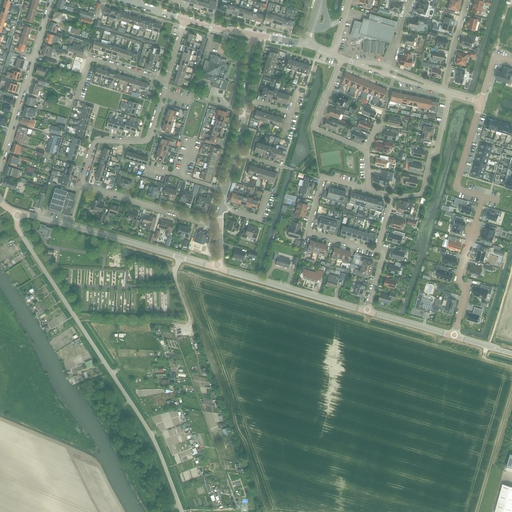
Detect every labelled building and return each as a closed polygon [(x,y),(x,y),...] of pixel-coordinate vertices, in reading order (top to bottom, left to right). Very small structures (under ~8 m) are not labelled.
[(5,0),(3,6),(9,8),(12,9),(15,9),(16,6),(13,5),(10,5),(11,2),(5,0)] [(63,0),(58,0),(57,3),(77,9),(78,6),(74,5),(75,2),(71,1),(70,4),(69,4),(66,3),(66,1),(63,0)] [(197,0),(196,0),(194,7),(200,9),(202,2),(197,0)] [(209,0),(209,3),(206,11),(214,13),(217,2),(212,0),(209,0)] [(220,10),(225,11),(228,4),(227,4),(228,0),(229,1),(229,0),(227,0),(221,0),(221,2),(222,3),(220,10)] [(228,4),(225,11),(231,13),(234,6),(233,6),(234,2),(235,2),(229,0),(229,1),(228,0),(227,4),(228,4)] [(371,8),(373,0),(359,0),(359,1),(366,3),(365,6),(371,8)] [(389,10),(401,13),(403,5),(395,3),(395,0),(389,0),(389,1),(391,2),(389,10)] [(417,2),(414,10),(417,11),(417,12),(417,13),(420,14),(421,14),(421,13),(425,15),(428,7),(427,7),(429,3),(424,0),(422,4),(417,2)] [(473,6),(472,12),(480,14),(484,2),(477,0),(474,0),(474,3),(475,3),(474,7),(473,6)] [(202,2),(200,9),(206,11),(208,3),(206,3),(202,2)] [(234,6),(231,13),(237,15),(240,8),(239,8),(239,7),(236,6),(237,3),(235,2),(234,2),(233,6),(234,6)] [(450,2),(448,8),(449,8),(448,11),(454,13),(454,10),(458,11),(460,5),(450,2)] [(79,15),(79,16),(82,17),(92,20),(94,14),(88,12),(81,10),(77,9),(57,3),(56,7),(73,12),(72,13),(79,15)] [(240,8),(237,15),(243,17),(246,10),(245,9),(246,6),(247,6),(240,4),(239,7),(239,8),(240,8)] [(279,13),(278,16),(279,16),(277,24),(283,26),(285,18),(284,18),(285,14),(282,13),(283,10),(284,7),(282,6),(280,13),(279,13)] [(105,7),(103,15),(109,17),(108,20),(111,9),(105,7)] [(251,11),(249,19),(255,20),(257,13),(258,9),(258,10),(258,9),(252,7),(251,11)] [(285,18),(283,26),(288,27),(289,25),(290,26),(291,26),(294,27),(295,23),(292,22),(291,22),(290,21),(291,20),(287,19),(288,15),(289,14),(292,15),(294,10),(288,8),(287,11),(286,15),(285,14),(284,18),(285,18)] [(111,9),(108,20),(114,22),(117,11),(111,9)] [(257,13),(255,20),(261,22),(263,15),(259,13),(261,10),(258,9),(258,10),(258,9),(257,13)] [(265,20),(271,22),(273,15),(272,15),(272,14),(269,13),(270,10),(267,9),(266,13),(267,13),(265,20)] [(52,20),(60,22),(63,23),(64,20),(61,19),(63,12),(59,11),(59,12),(55,10),(54,13),(53,14),(53,15),(53,16),(52,20)] [(117,11),(114,22),(115,19),(121,21),(124,13),(117,11)] [(273,15),(271,22),(277,24),(279,16),(278,16),(275,15),(276,11),(273,11),(272,14),(272,15),(273,15)] [(124,13),(121,21),(128,23),(130,15),(124,13)] [(445,19),(444,23),(454,26),(455,21),(455,20),(449,18),(450,15),(444,13),(442,19),(445,19)] [(32,23),(35,16),(29,14),(27,18),(24,17),(23,20),(32,23)] [(352,32),(351,35),(353,35),(359,37),(360,37),(361,39),(362,40),(364,40),(363,49),(370,50),(377,51),(383,52),(385,41),(390,42),(394,27),(394,28),(396,28),(397,22),(368,14),(367,17),(367,19),(364,19),(362,24),(355,22),(352,32)] [(130,15),(128,23),(134,24),(136,17),(130,15)] [(470,18),(468,28),(475,30),(477,21),(480,22),(481,18),(474,16),(473,19),(470,18)] [(136,17),(134,24),(140,26),(142,19),(136,17)] [(420,24),(423,25),(424,19),(418,17),(417,21),(409,19),(408,27),(418,29),(418,25),(420,24)] [(142,19),(140,26),(144,27),(143,30),(145,31),(146,28),(149,21),(142,19)] [(96,26),(105,29),(106,27),(100,25),(102,21),(98,20),(96,26)] [(149,21),(146,28),(153,30),(155,23),(149,21)] [(52,22),(49,30),(54,32),(56,33),(57,33),(57,32),(58,27),(56,26),(57,23),(52,22)] [(155,23),(153,30),(159,32),(161,25),(155,23)] [(440,25),(438,30),(444,32),(445,29),(451,31),(452,30),(454,26),(444,23),(443,26),(440,25)] [(24,28),(23,32),(29,34),(31,27),(25,26),(22,25),(21,28),(24,28)] [(49,32),(49,33),(48,33),(45,42),(51,44),(52,41),(57,43),(59,37),(51,34),(51,33),(49,32)] [(189,33),(187,40),(195,42),(197,35),(189,33)] [(406,36),(404,44),(413,46),(415,38),(417,39),(418,35),(412,34),(411,37),(406,36)] [(464,37),(462,45),(465,46),(466,47),(468,46),(470,47),(472,43),(474,43),(476,36),(470,34),(469,38),(469,39),(464,37)] [(93,37),(90,45),(93,45),(92,48),(99,50),(101,42),(98,41),(98,39),(93,37)] [(438,38),(437,45),(437,46),(438,46),(439,46),(446,48),(448,40),(438,38)] [(107,44),(105,52),(111,54),(113,46),(110,45),(111,41),(109,40),(107,44)] [(185,42),(184,45),(186,46),(193,48),(195,42),(187,40),(186,43),(185,42)] [(101,42),(99,50),(105,52),(107,44),(101,42)] [(66,46),(65,49),(83,55),(84,50),(80,49),(82,45),(74,43),(73,46),(69,45),(68,47),(66,46)] [(42,50),(41,52),(42,53),(42,54),(48,56),(51,56),(52,52),(55,52),(55,51),(56,47),(53,46),(53,47),(51,47),(44,45),(43,50),(42,50)] [(113,46),(111,54),(117,55),(120,48),(113,46)] [(186,46),(184,52),(191,54),(192,50),(194,51),(195,49),(193,48),(186,46)] [(149,49),(148,52),(151,53),(159,55),(161,49),(153,47),(152,50),(149,49)] [(431,47),(431,51),(434,51),(432,59),(443,61),(445,53),(439,52),(439,49),(438,49),(436,48),(435,48),(431,47)] [(120,48),(117,55),(123,57),(126,50),(120,48)] [(270,48),(268,55),(268,56),(277,59),(278,54),(279,51),(270,48)] [(126,50),(123,57),(130,59),(132,52),(126,50)] [(15,53),(10,51),(9,55),(8,55),(7,61),(10,61),(10,59),(12,59),(13,56),(14,57),(15,53)] [(132,52),(130,59),(136,61),(138,53),(132,52)] [(184,52),(182,58),(189,60),(191,54),(184,52)] [(151,53),(149,59),(157,61),(159,55),(151,53)] [(400,64),(411,67),(412,59),(410,59),(411,54),(405,53),(404,56),(403,57),(401,57),(400,64)] [(459,53),(456,64),(465,65),(468,55),(459,53)] [(205,60),(202,70),(204,70),(206,71),(204,78),(213,81),(212,84),(212,85),(219,87),(218,88),(224,90),(226,90),(229,81),(225,80),(230,65),(226,64),(227,60),(221,58),(221,57),(211,54),(209,62),(207,61),(205,60)] [(268,57),(267,60),(266,61),(275,64),(277,59),(268,56),(268,55),(265,54),(264,56),(268,57)] [(76,56),(71,71),(79,73),(83,59),(76,56)] [(287,59),(286,64),(285,67),(286,67),(286,68),(291,69),(294,61),(295,61),(296,57),(294,57),(293,60),(289,59),(287,59)] [(18,58),(15,66),(22,69),(25,60),(18,58)] [(182,58),(180,64),(187,67),(189,60),(182,58)] [(294,61),(291,69),(297,71),(299,62),(300,63),(300,62),(301,59),(299,58),(298,62),(295,61),(294,61)] [(155,68),(157,61),(149,59),(148,63),(146,62),(144,68),(150,70),(151,67),(155,68)] [(263,61),(266,62),(265,66),(265,67),(274,69),(275,64),(266,61),(267,60),(263,59),(263,61)] [(299,62),(297,71),(302,73),(305,64),(306,64),(307,61),(305,60),(304,63),(300,62),(300,63),(299,62)] [(422,62),(421,66),(432,68),(431,76),(440,78),(441,71),(438,71),(438,69),(437,68),(437,65),(431,64),(422,62)] [(302,73),(307,74),(308,72),(310,72),(312,66),(310,65),(306,64),(305,64),(302,73)] [(272,75),(274,69),(265,67),(265,66),(262,65),(261,66),(264,67),(263,72),(272,75)] [(49,73),(49,70),(38,66),(36,73),(44,76),(46,72),(49,73)] [(499,72),(496,80),(508,83),(509,83),(511,84),(510,86),(511,86),(511,70),(511,69),(511,68),(505,66),(503,71),(503,73),(499,72)] [(457,74),(455,82),(462,83),(465,72),(465,69),(459,67),(459,70),(456,70),(455,73),(457,74)] [(95,75),(95,76),(99,77),(98,81),(101,82),(102,78),(101,77),(103,70),(97,68),(95,75)] [(6,76),(5,78),(12,80),(12,78),(13,78),(19,80),(21,72),(19,72),(15,70),(12,70),(12,72),(7,71),(6,75),(6,76)] [(102,78),(106,79),(104,83),(107,84),(108,80),(107,79),(110,72),(103,70),(101,77),(102,78)] [(178,70),(176,77),(184,79),(186,72),(178,70)] [(112,81),(111,85),(110,85),(109,88),(112,89),(115,82),(115,81),(114,81),(116,74),(110,72),(107,79),(108,80),(112,81)] [(346,73),(340,89),(342,90),(344,85),(345,85),(345,84),(348,85),(352,75),(346,73)] [(115,81),(115,82),(118,83),(117,87),(120,88),(121,84),(121,83),(120,83),(122,76),(116,74),(114,81),(115,81)] [(351,88),(349,92),(348,92),(347,95),(351,96),(358,78),(352,75),(348,85),(351,87),(351,88)] [(121,83),(121,84),(125,85),(123,89),(126,90),(127,85),(126,85),(129,78),(122,76),(120,83),(121,83)] [(2,77),(1,80),(5,81),(7,82),(5,89),(6,90),(15,92),(17,85),(11,83),(12,80),(5,78),(2,77)] [(174,83),(182,85),(184,79),(176,77),(174,83)] [(50,81),(40,78),(39,82),(45,84),(44,85),(48,87),(50,81)] [(131,87),(130,91),(129,94),(131,95),(132,92),(134,87),(133,87),(135,80),(129,78),(126,85),(127,85),(131,87)] [(358,78),(351,96),(354,98),(355,95),(354,94),(356,90),(357,89),(360,90),(364,80),(358,78)] [(135,92),(134,96),(138,97),(140,89),(139,89),(141,81),(135,80),(133,87),(134,87),(137,89),(136,93),(135,92)] [(364,80),(360,90),(363,91),(362,92),(363,93),(361,97),(363,98),(369,82),(364,80)] [(140,89),(144,90),(142,95),(145,95),(145,94),(147,94),(147,91),(148,91),(150,85),(147,84),(148,83),(141,81),(139,89),(140,89)] [(30,93),(33,94),(38,95),(41,87),(38,86),(38,84),(33,82),(32,87),(31,87),(30,90),(31,90),(30,93)] [(369,82),(363,98),(366,99),(368,94),(368,95),(368,94),(372,95),(376,85),(369,82)] [(376,85),(372,95),(374,96),(374,97),(373,102),(375,103),(382,87),(376,85)] [(258,95),(265,97),(266,98),(269,89),(264,87),(263,89),(260,88),(258,95)] [(382,87),(375,103),(377,104),(379,99),(380,99),(380,98),(383,100),(384,98),(387,90),(382,87)] [(265,97),(264,101),(266,101),(267,98),(270,99),(271,99),(274,90),(269,89),(266,98),(265,97)] [(0,90),(0,94),(2,95),(1,100),(4,101),(12,103),(14,97),(12,97),(13,94),(9,93),(8,96),(6,95),(4,95),(5,92),(0,90)] [(271,99),(270,99),(269,102),(271,103),(272,100),(276,100),(277,101),(279,92),(274,90),(271,99)] [(276,100),(275,104),(277,104),(278,101),(281,102),(282,102),(284,93),(279,92),(277,101),(276,100)] [(282,102),(281,102),(280,105),(282,106),(283,103),(290,105),(293,96),(290,95),(284,93),(282,102)] [(342,106),(343,102),(346,103),(347,101),(348,101),(349,98),(341,94),(339,97),(336,96),(334,102),(342,106)] [(26,104),(34,106),(37,99),(29,96),(26,104)] [(431,100),(429,109),(435,110),(434,112),(437,113),(438,108),(439,103),(437,102),(437,101),(431,100)] [(124,103),(124,105),(137,109),(139,103),(129,101),(128,104),(124,103)] [(84,106),(83,110),(82,111),(92,113),(93,107),(84,105),(85,104),(81,103),(80,105),(84,106)] [(365,107),(362,113),(373,118),(374,116),(375,116),(376,113),(376,112),(370,109),(371,106),(366,104),(364,103),(363,107),(365,107)] [(4,108),(3,111),(9,113),(10,110),(11,106),(5,104),(4,108)] [(135,115),(137,109),(124,105),(123,108),(127,109),(126,112),(135,115)] [(23,115),(28,116),(28,117),(32,118),(33,116),(34,116),(35,115),(36,114),(35,113),(34,112),(35,109),(30,108),(25,107),(23,115)] [(168,109),(167,114),(175,117),(178,118),(179,116),(176,115),(177,112),(179,112),(180,109),(173,107),(172,110),(168,109)] [(337,107),(336,110),(331,107),(328,114),(338,118),(339,119),(341,114),(343,115),(345,110),(337,107)] [(254,109),(250,121),(258,123),(259,121),(262,112),(263,112),(264,109),(262,108),(261,111),(257,110),(254,109)] [(81,115),(80,117),(90,119),(92,113),(82,111),(83,110),(79,109),(78,111),(82,112),(81,115)] [(262,112),(259,121),(264,122),(267,113),(268,114),(268,113),(269,110),(267,110),(266,113),(263,112),(262,112)] [(267,113),(264,122),(270,124),(272,115),(273,115),(274,112),(272,111),(271,114),(268,113),(268,114),(267,113)] [(106,127),(112,128),(115,119),(112,118),(113,114),(110,113),(106,127)] [(272,115),(270,124),(275,125),(277,116),(278,117),(278,116),(279,113),(277,113),(276,116),(273,115),(272,115)] [(80,118),(79,121),(79,122),(88,125),(90,119),(80,117),(81,115),(77,114),(77,115),(77,117),(80,118)] [(216,117),(215,120),(224,122),(225,117),(214,114),(213,116),(216,117)] [(58,116),(57,119),(60,120),(59,122),(60,123),(65,124),(67,119),(58,116)] [(115,119),(112,128),(117,130),(122,117),(119,116),(118,120),(115,119)] [(277,116),(275,125),(280,127),(279,129),(282,130),(286,119),(283,118),(278,116),(278,117),(277,116)] [(366,118),(360,116),(358,119),(360,120),(357,126),(368,131),(371,124),(365,121),(366,118)] [(387,124),(399,126),(401,118),(389,116),(387,124)] [(20,123),(29,125),(31,126),(33,119),(30,119),(30,120),(22,117),(20,123)] [(122,117),(117,130),(123,132),(124,129),(126,122),(123,121),(124,117),(122,117)] [(126,122),(124,129),(130,131),(133,117),(131,117),(130,121),(127,120),(126,122)] [(133,117),(130,131),(135,133),(138,123),(135,122),(136,118),(133,117)] [(323,126),(335,130),(337,126),(344,129),(345,124),(337,121),(332,119),(330,121),(326,119),(323,126)] [(488,119),(486,127),(491,129),(494,120),(492,120),(488,119)] [(77,127),(77,128),(87,131),(88,125),(79,122),(79,121),(75,120),(75,122),(78,123),(77,127)] [(494,120),(491,129),(497,130),(499,122),(495,121),(494,120)] [(423,129),(423,133),(432,135),(434,128),(427,126),(428,123),(422,121),(420,128),(423,129)] [(499,122),(497,130),(502,132),(505,123),(501,122),(499,122)] [(505,123),(502,132),(508,134),(510,125),(506,124),(505,123)] [(213,126),(212,130),(221,133),(222,127),(214,125),(210,124),(210,125),(213,126)] [(50,132),(57,135),(60,135),(61,132),(59,131),(60,127),(52,125),(50,132)] [(19,126),(17,133),(25,136),(27,136),(29,129),(19,126)] [(77,129),(75,133),(85,136),(87,131),(77,128),(77,127),(74,126),(73,128),(77,129)] [(352,127),(352,129),(351,131),(354,132),(351,137),(364,142),(366,136),(360,133),(361,131),(352,127)] [(395,140),(396,136),(398,136),(399,131),(391,129),(391,132),(385,131),(384,138),(395,140)] [(15,140),(24,143),(27,136),(25,136),(17,133),(15,140)] [(418,136),(417,142),(423,143),(424,140),(431,142),(432,135),(423,133),(422,137),(418,136)] [(48,142),(48,143),(56,145),(57,145),(59,146),(60,145),(62,137),(58,136),(51,134),(48,142)] [(206,138),(205,141),(216,145),(217,143),(218,143),(219,138),(211,135),(209,139),(206,138)] [(162,138),(160,144),(169,146),(170,141),(173,142),(174,139),(164,136),(163,139),(162,138)] [(256,137),(253,147),(252,150),(255,151),(259,152),(260,153),(262,144),(257,142),(259,138),(256,137)] [(387,153),(388,148),(392,149),(393,144),(386,142),(385,145),(377,144),(375,150),(387,153)] [(19,146),(20,145),(14,143),(12,152),(20,154),(21,150),(27,152),(28,148),(19,146)] [(48,143),(46,151),(53,154),(56,145),(48,143)] [(260,153),(259,152),(258,156),(260,156),(261,153),(264,154),(265,154),(268,145),(262,144),(260,153)] [(414,149),(412,156),(423,158),(425,151),(417,149),(418,146),(411,144),(410,148),(414,149)] [(480,148),(479,150),(490,153),(492,147),(488,146),(488,145),(485,144),(485,145),(481,144),(480,148)] [(264,154),(263,157),(265,158),(266,155),(269,155),(270,156),(273,147),(268,145),(265,154),(264,154)] [(208,152),(208,153),(220,156),(222,149),(213,146),(212,148),(210,153),(208,152)] [(270,156),(269,155),(268,160),(270,161),(271,156),(274,157),(275,157),(278,148),(273,147),(270,156)] [(274,157),(273,160),(275,161),(276,158),(281,159),(282,159),(285,151),(283,150),(278,148),(275,157),(274,157)] [(158,149),(157,154),(167,157),(168,155),(166,155),(167,152),(158,149)] [(478,154),(478,156),(488,159),(490,153),(479,150),(478,154)] [(68,153),(67,158),(75,160),(74,161),(75,161),(76,155),(68,153)] [(103,153),(102,159),(110,161),(112,156),(103,153)] [(210,155),(209,158),(218,161),(220,156),(208,153),(208,154),(210,155)] [(155,159),(156,159),(157,162),(161,163),(163,162),(166,162),(167,159),(167,157),(157,154),(155,159)] [(8,163),(17,166),(20,157),(11,155),(8,163)] [(138,155),(135,163),(141,165),(143,156),(138,155)] [(476,160),(476,162),(487,165),(488,159),(478,156),(476,160)] [(377,158),(375,165),(386,168),(386,167),(388,168),(389,163),(387,163),(387,160),(377,158)] [(409,163),(408,170),(420,172),(422,165),(412,163),(413,159),(407,158),(406,163),(409,163)] [(475,164),(474,168),(485,171),(487,165),(476,162),(475,164)] [(247,164),(245,171),(248,172),(247,174),(253,176),(255,167),(256,167),(257,167),(256,167),(257,163),(256,163),(255,166),(250,165),(247,164)] [(255,167),(253,176),(256,177),(256,178),(257,179),(261,168),(262,168),(263,165),(261,164),(260,168),(257,167),(256,167),(255,167)] [(7,166),(5,174),(10,175),(16,177),(17,178),(18,173),(19,170),(18,170),(12,168),(13,168),(7,166)] [(261,168),(257,179),(258,177),(263,179),(266,170),(267,170),(268,167),(266,166),(265,169),(262,168),(261,168)] [(66,168),(64,173),(73,176),(75,171),(66,168)] [(266,170),(263,179),(268,180),(271,171),(272,172),(272,171),(273,168),(271,168),(270,171),(267,170),(266,170)] [(473,170),(472,174),(476,176),(479,177),(480,177),(483,178),(485,171),(474,168),(473,170)] [(375,174),(374,178),(375,179),(374,182),(383,184),(383,185),(388,186),(389,178),(392,179),(393,173),(383,170),(381,176),(375,174)] [(271,171),(268,180),(274,182),(275,176),(278,177),(279,174),(276,173),(272,171),(272,172),(271,171)] [(63,176),(63,178),(71,181),(73,176),(64,173),(61,172),(61,175),(63,176)] [(406,179),(405,185),(416,187),(418,179),(409,177),(409,174),(403,173),(402,178),(406,179)] [(118,174),(116,183),(119,184),(118,185),(130,189),(132,181),(121,178),(122,175),(118,174)] [(204,174),(202,179),(212,182),(213,177),(204,174)] [(166,176),(163,188),(165,189),(164,195),(169,197),(172,187),(167,185),(170,177),(166,176)] [(305,176),(302,186),(312,189),(314,183),(311,182),(312,179),(305,176)] [(3,178),(1,185),(16,189),(18,183),(3,178)] [(70,186),(71,181),(63,178),(60,178),(58,183),(70,186)] [(172,187),(169,197),(174,198),(176,192),(179,193),(183,181),(180,180),(177,190),(172,188),(172,187)] [(183,181),(179,193),(182,194),(180,200),(185,202),(188,193),(183,192),(186,182),(183,181)] [(160,191),(162,183),(159,182),(157,187),(150,185),(147,196),(155,198),(157,190),(160,191)] [(188,193),(185,202),(191,203),(193,195),(196,196),(197,193),(197,192),(198,190),(199,186),(196,185),(193,193),(191,192),(191,194),(188,193)] [(299,196),(307,198),(308,194),(311,195),(312,189),(302,186),(299,196)] [(55,187),(49,208),(61,212),(62,212),(70,214),(76,194),(67,191),(68,191),(55,187)] [(325,191),(323,198),(332,200),(335,188),(332,187),(332,188),(330,187),(328,192),(325,191)] [(335,188),(332,200),(337,201),(340,189),(338,188),(337,189),(335,189),(335,188)] [(340,189),(337,201),(345,204),(347,198),(344,197),(346,191),(343,190),(343,191),(340,190),(341,189),(340,189)] [(230,201),(235,202),(239,191),(234,190),(233,192),(230,192),(228,199),(230,199),(230,201)] [(239,191),(235,202),(240,204),(243,195),(244,193),(239,191)] [(352,193),(350,200),(349,203),(354,204),(358,193),(354,192),(353,193),(352,193)] [(39,200),(36,207),(41,209),(41,207),(43,202),(43,201),(45,194),(40,193),(39,200)] [(358,193),(354,204),(360,206),(363,196),(361,195),(362,194),(358,193)] [(207,194),(207,196),(204,195),(203,197),(199,196),(197,204),(201,205),(201,206),(204,207),(205,204),(208,205),(211,196),(207,194)] [(363,196),(360,206),(365,207),(368,196),(364,195),(364,196),(363,196)] [(254,198),(251,207),(256,209),(257,207),(259,208),(261,201),(256,199),(257,197),(254,196),(254,198)] [(368,196),(365,207),(370,209),(373,198),(372,198),(372,197),(368,196)] [(373,198),(370,209),(371,208),(375,210),(378,199),(374,198),(374,199),(373,198)] [(456,198),(453,206),(457,207),(460,208),(459,212),(470,215),(472,208),(469,207),(466,206),(467,204),(467,202),(467,201),(456,198)] [(90,209),(97,211),(102,212),(104,204),(99,203),(100,201),(93,199),(90,209)] [(298,202),(297,208),(302,209),(306,211),(308,205),(304,204),(305,201),(298,199),(297,202),(298,202)] [(378,199),(375,210),(382,212),(383,207),(382,207),(383,201),(382,201),(382,200),(378,199)] [(404,217),(412,220),(412,219),(413,216),(410,215),(412,207),(408,206),(409,203),(405,201),(404,205),(400,204),(398,212),(405,214),(404,217)] [(117,214),(119,207),(111,204),(109,212),(117,214)] [(294,213),(293,216),(300,218),(301,215),(305,216),(306,211),(302,209),(297,208),(295,213),(294,213)] [(488,211),(485,218),(496,222),(498,216),(501,217),(502,211),(495,209),(494,209),(494,211),(493,213),(490,212),(488,211)] [(135,222),(135,220),(138,212),(128,210),(126,217),(133,219),(132,222),(135,222)] [(321,227),(321,228),(324,229),(326,220),(327,217),(319,214),(317,220),(318,221),(320,221),(318,227),(320,227),(321,227)] [(141,226),(147,228),(153,230),(156,218),(150,216),(150,217),(144,216),(143,220),(143,222),(141,226)] [(456,216),(453,225),(463,228),(463,227),(464,222),(461,221),(462,219),(462,218),(456,216)] [(326,220),(324,229),(324,228),(325,229),(326,229),(326,230),(329,230),(332,218),(327,217),(326,220)] [(332,218),(329,230),(330,230),(331,230),(331,231),(334,232),(336,226),(338,226),(339,227),(341,221),(332,218)] [(390,226),(400,229),(402,225),(404,225),(405,221),(400,220),(399,220),(393,219),(390,226)] [(171,232),(174,223),(162,220),(160,228),(166,230),(165,233),(170,234),(171,231),(171,232)] [(235,230),(238,231),(240,225),(237,224),(237,222),(231,220),(228,229),(235,232),(235,230)] [(290,227),(288,236),(298,239),(301,230),(300,230),(301,224),(292,222),(291,227),(290,227)] [(45,234),(44,237),(48,238),(49,235),(51,229),(45,227),(45,226),(41,225),(40,230),(44,231),(43,233),(45,234)] [(188,237),(191,229),(180,225),(177,234),(188,237)] [(256,239),(259,230),(252,228),(252,227),(248,225),(247,231),(243,230),(241,237),(246,239),(247,236),(256,239)] [(453,225),(451,234),(455,235),(456,232),(458,232),(461,233),(463,228),(453,225)] [(485,229),(484,234),(493,237),(494,237),(497,228),(490,226),(489,229),(486,228),(485,229)] [(211,234),(200,231),(200,232),(197,232),(194,241),(204,244),(205,242),(208,243),(211,234)] [(396,231),(395,234),(394,234),(391,233),(388,241),(400,244),(402,238),(403,238),(405,233),(396,231)] [(484,235),(482,240),(485,241),(484,244),(491,246),(493,237),(484,234),(484,235)] [(445,239),(443,247),(446,248),(447,248),(459,251),(461,245),(462,244),(459,243),(456,242),(455,242),(455,240),(456,239),(456,238),(449,236),(447,240),(445,239)] [(304,250),(307,251),(313,253),(316,242),(310,240),(310,241),(309,243),(308,243),(307,243),(304,250)] [(316,242),(313,253),(318,255),(322,243),(318,242),(316,242)] [(322,243),(318,255),(327,257),(328,251),(327,251),(326,250),(327,247),(327,245),(322,243)] [(332,255),(331,258),(337,260),(340,249),(334,247),(334,249),(332,255)] [(478,254),(476,260),(483,262),(485,257),(486,257),(488,253),(490,249),(482,247),(481,248),(481,250),(478,249),(477,253),(478,253),(478,254)] [(340,249),(337,260),(342,261),(346,250),(344,250),(340,249)] [(400,250),(400,252),(399,251),(394,250),(392,257),(402,260),(405,253),(406,254),(407,250),(400,249),(400,250)] [(243,261),(245,253),(235,250),(233,257),(237,258),(236,259),(243,261)] [(346,250),(342,261),(351,264),(352,258),(351,258),(350,257),(351,254),(351,252),(346,250)] [(278,257),(279,255),(275,254),(273,260),(277,261),(276,264),(288,268),(290,262),(290,261),(282,258),(278,257)] [(363,261),(362,267),(371,270),(373,262),(370,261),(368,261),(369,259),(369,257),(363,256),(362,255),(361,260),(363,261)] [(446,255),(443,263),(454,266),(457,259),(452,257),(446,255)] [(393,265),(389,264),(387,271),(399,275),(401,267),(400,267),(401,263),(396,262),(395,264),(394,266),(393,265)] [(437,265),(435,271),(438,272),(437,278),(450,281),(452,273),(448,272),(447,271),(448,270),(448,268),(437,265)] [(472,265),(470,272),(480,276),(482,268),(475,266),(472,265)] [(355,270),(354,274),(364,277),(364,275),(365,274),(366,274),(370,275),(371,270),(362,267),(360,271),(355,270)] [(315,272),(304,268),(302,273),(305,274),(304,278),(317,282),(317,280),(320,281),(323,271),(316,269),(315,272)] [(346,281),(348,274),(342,272),(340,279),(346,281)] [(339,276),(334,275),(330,274),(326,285),(336,287),(339,276)] [(385,278),(383,286),(389,287),(389,288),(391,288),(394,289),(396,283),(398,284),(399,278),(392,276),(391,278),(391,280),(389,279),(385,278)] [(363,291),(363,290),(365,290),(366,291),(368,283),(363,282),(363,285),(357,283),(354,294),(361,296),(363,291)] [(477,287),(474,295),(486,298),(488,293),(491,294),(493,288),(482,284),(481,286),(481,288),(479,287),(477,287)] [(394,300),(396,294),(390,293),(390,294),(389,296),(387,295),(380,293),(378,301),(389,304),(390,298),(394,300)] [(426,311),(430,312),(432,305),(421,302),(423,295),(419,294),(415,307),(426,311)] [(445,294),(443,300),(447,301),(445,310),(453,312),(454,306),(456,301),(451,299),(452,296),(445,294)] [(469,312),(467,320),(477,323),(478,322),(480,323),(481,318),(479,318),(480,316),(481,316),(483,310),(475,308),(474,310),(473,314),(472,313),(469,312)] [(94,365),(92,360),(85,362),(87,368),(94,365)] [(511,511),(511,486),(503,484),(494,511),(511,511)]
